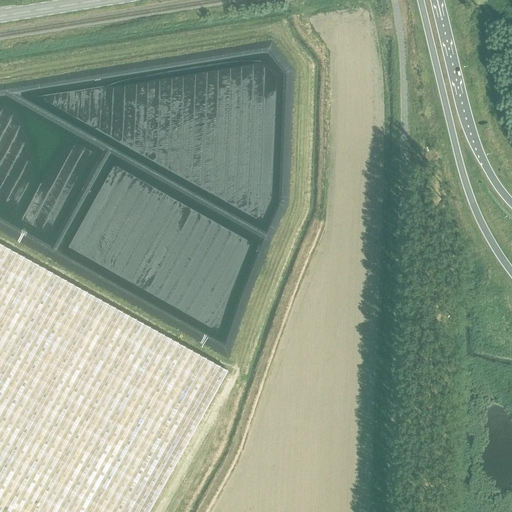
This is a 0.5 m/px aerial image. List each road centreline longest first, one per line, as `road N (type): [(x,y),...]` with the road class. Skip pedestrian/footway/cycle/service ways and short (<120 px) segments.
road 1 (unclassified): [(389,511),(401,221)]
road 2 (trunk): [(419,0),(463,174),(511,273)]
road 3 (trunk): [(511,202),(476,145),(438,0)]
